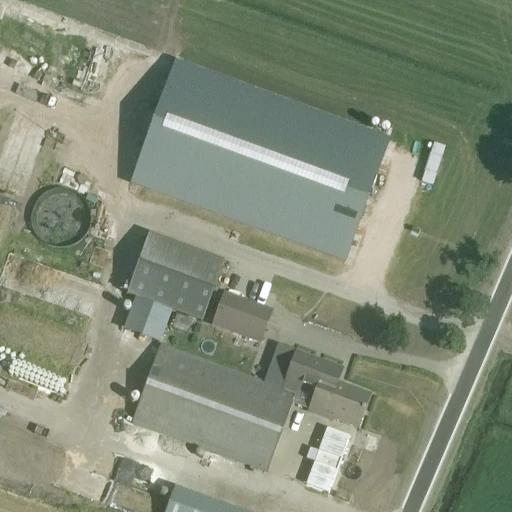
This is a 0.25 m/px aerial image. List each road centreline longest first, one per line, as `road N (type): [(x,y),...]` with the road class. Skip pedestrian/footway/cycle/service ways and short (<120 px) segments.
road 1 (unknown): [(480,341),(157,211),(128,231),(97,354),(79,381),(0,353)]
road 2 (unclassified): [(408,511),(511,268)]
